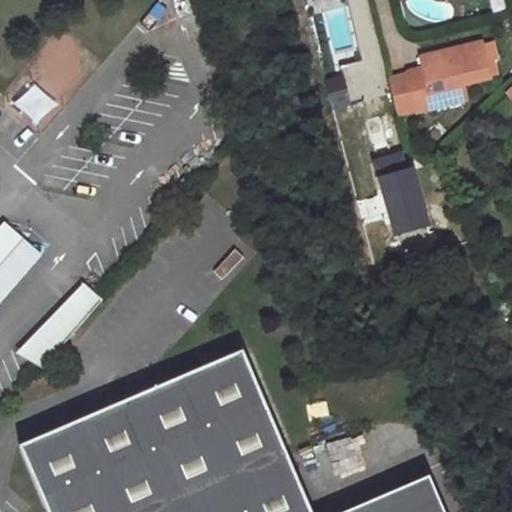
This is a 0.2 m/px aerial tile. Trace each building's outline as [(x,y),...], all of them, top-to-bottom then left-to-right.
[(425,72),(409,76),(410,78),(419,116),(420,118),(435,114),(433,106),(470,97),(467,87),(494,79),(485,43),(422,59),(425,72)] [(410,78),(393,82),(403,120),(419,116),(410,78)] [(470,97),(433,106),(435,114),(472,104),(470,97)] [(411,170),(380,178),(396,232),(426,224),(411,170)] [(490,253),(476,257),(488,287),(500,284),(505,282),(501,270),(496,271),(490,253)] [(83,282),(17,347),(36,366),(102,301),(83,282)] [(500,284),(488,287),(495,304),(506,300),(500,284)] [(506,300),(495,304),(502,320),(511,315),(511,302),(510,298),(506,300)] [(445,511),(429,472),(335,511),(312,511),(242,346),(18,441),(48,511),(445,511)]
